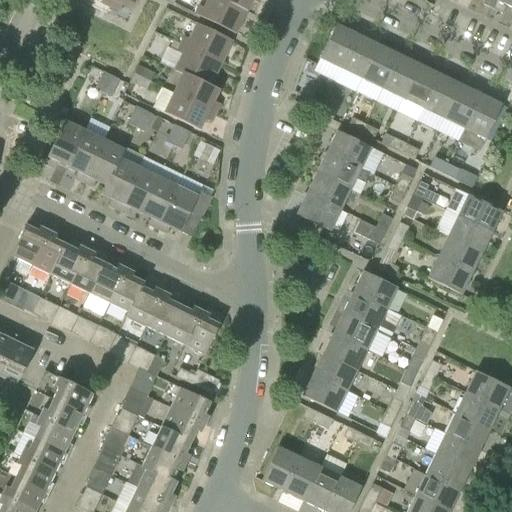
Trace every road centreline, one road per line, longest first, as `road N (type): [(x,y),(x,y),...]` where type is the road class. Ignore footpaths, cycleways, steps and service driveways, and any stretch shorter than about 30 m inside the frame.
road 1 (residential): [(252,308),(246,164),(268,71),(303,0)]
road 2 (residential): [(56,511),(120,374),(0,316)]
road 3 (residential): [(252,308),(25,196)]
road 4 (residential): [(216,493),(251,399),(252,308)]
road 5 (residential): [(511,79),(357,0)]
